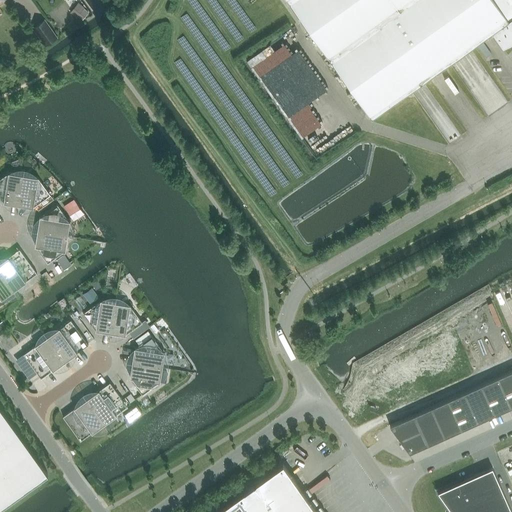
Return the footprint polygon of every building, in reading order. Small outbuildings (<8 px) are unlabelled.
[(511,0),(287,0),(372,118),(492,33),(501,45),(502,46),(509,41),(509,42),(511,40),(511,0)] [(45,19),(32,28),(46,46),(58,37),(45,19)] [(263,76),(281,103),(322,75),(305,50),(296,56),(293,51),(278,61),(277,60),(264,69),(266,73),(263,76)] [(0,197),(3,202),(18,205),(23,175),(8,173),(0,178),(0,197)] [(23,175),(18,205),(33,207),(50,194),(38,177),(23,175)] [(40,216),(37,231),(67,236),(69,221),(57,204),(40,216)] [(67,236),(37,231),(35,246),(48,263),(65,251),(67,236)] [(0,262),(0,271),(13,290),(37,273),(19,249),(0,262)] [(0,299),(13,290),(0,271),(0,299)] [(110,332),(115,303),(100,300),(83,312),(95,330),(110,332)] [(130,305),(115,303),(110,332),(125,334),(142,322),(130,305)] [(71,320),(47,336),(65,361),(88,344),(71,320)] [(134,348),(132,362),(162,367),(164,352),(152,335),(134,348)] [(65,361),(47,336),(23,354),(41,378),(65,361)] [(162,367),(132,362),(130,377),(142,394),(159,382),(162,367)] [(511,370),(497,377),(511,407),(511,406),(511,370)] [(497,377),(481,384),(494,414),(511,407),(497,377)] [(110,382),(86,399),(104,423),(127,406),(110,382)] [(481,384),(464,392),(478,422),(494,414),(481,384)] [(464,392),(448,399),(461,429),(478,422),(464,392)] [(104,423),(86,399),(63,416),(80,440),(104,423)] [(448,399),(431,407),(445,437),(461,429),(448,399)] [(0,507),(47,473),(0,407),(0,507)] [(428,444),(445,437),(431,407),(414,414),(421,429),(428,444)] [(389,425),(399,439),(421,429),(414,414),(389,425)] [(409,453),(428,444),(421,429),(399,439),(409,453)] [(317,511),(302,490),(295,480),(282,462),(213,511),(317,511)] [(511,511),(492,467),(438,492),(452,511),(511,511)]
